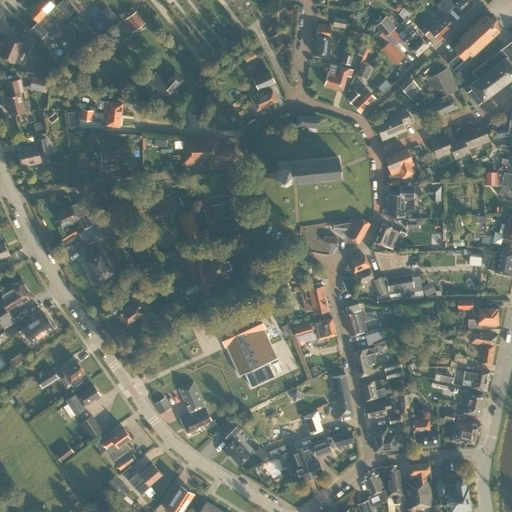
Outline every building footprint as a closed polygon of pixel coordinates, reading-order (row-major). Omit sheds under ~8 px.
[(49,0),(40,0),(36,5),(45,14),(54,4),(49,0)] [(61,0),(56,6),(67,17),(73,11),(62,0),(61,0)] [(473,4),(469,0),(456,0),(454,2),(452,0),(444,0),(438,7),(445,14),(450,10),(449,9),(451,7),(460,16),(473,4)] [(45,14),(36,5),(28,13),(37,22),(31,29),(41,39),(48,32),(41,26),(46,21),(42,17),(45,14)] [(407,16),(410,12),(403,7),(398,14),(404,20),(405,20),(407,16)] [(110,10),(90,28),(99,38),(119,20),(110,10)] [(145,22),(136,10),(126,18),(135,30),(145,22)] [(423,25),(419,29),(427,38),(431,34),(437,41),(454,25),(444,14),(427,29),(423,25)] [(471,54),(473,56),(500,32),(498,30),(497,23),(496,19),(490,17),(488,16),(485,15),(484,14),(457,38),(460,41),(452,48),(457,55),(456,55),(450,61),(447,64),(453,70),(471,54)] [(346,18),(334,16),(333,26),(345,28),(346,18)] [(393,29),(396,27),(386,16),(376,25),(386,36),(393,29)] [(404,20),(403,22),(407,26),(412,21),(407,16),(405,20),(404,20)] [(409,28),(404,33),(406,36),(414,28),(416,26),(412,21),(407,26),(409,28)] [(314,56),(328,58),(330,37),(329,37),(330,26),(317,24),(315,42),(316,44),(314,56)] [(61,33),(56,27),(47,34),(53,40),(61,33)] [(416,56),(428,45),(413,30),(401,40),(416,56)] [(270,37),(275,48),(283,44),(278,33),(270,37)] [(8,37),(0,54),(0,56),(14,62),(22,43),(31,47),(34,40),(22,34),(18,41),(8,37)] [(511,40),(471,72),(476,79),(468,85),(471,89),(467,92),(478,107),(511,81),(511,40)] [(403,57),(389,42),(384,47),(389,52),(386,54),(396,64),(403,57)] [(257,56),(254,50),(243,56),(246,61),(257,56)] [(341,62),(350,64),(353,55),(343,53),(341,62)] [(351,77),(353,70),(330,64),(324,85),(343,90),(347,75),(351,77)] [(361,64),(356,75),(366,80),(371,68),(361,64)] [(428,64),(421,70),(424,74),(431,67),(428,64)] [(456,89),(446,69),(426,78),(436,99),(429,102),(436,117),(456,108),(449,93),(456,89)] [(184,79),(174,70),(165,79),(155,71),(147,81),(146,86),(149,89),(153,88),(154,87),(165,96),(160,102),(166,107),(171,101),(168,99),(184,79)] [(454,73),(459,82),(464,79),(460,70),(454,73)] [(270,87),(266,89),(265,86),(274,82),(269,72),(253,79),(259,92),(250,96),(256,110),(277,101),(270,87)] [(49,80),(33,76),(29,88),(46,92),(49,80)] [(420,89),(410,77),(399,87),(410,98),(420,89)] [(6,96),(10,115),(28,111),(29,110),(28,102),(26,101),(22,102),(21,94),(24,93),(21,79),(6,82),(9,96),(6,96)] [(346,99),(352,104),(360,113),(375,98),(364,87),(357,93),(355,90),(346,99)] [(103,113),(120,115),(122,104),(104,101),(103,112),(103,113)] [(87,110),(81,109),(80,115),(79,119),(101,122),(101,124),(119,127),(120,115),(103,113),(103,112),(95,111),(95,108),(87,107),(87,110)] [(77,111),(66,113),(69,131),(79,130),(77,111)] [(51,122),(58,117),(54,113),(48,118),(51,122)] [(511,114),(510,114),(508,131),(497,133),(498,137),(511,134),(511,114)] [(295,130),(316,132),(317,117),(296,115),(295,130)] [(376,124),(382,140),(405,130),(403,125),(398,115),(376,124)] [(463,137),(468,149),(489,140),(484,128),(479,130),(478,127),(461,134),(462,138),(463,137)] [(452,151),(449,143),(446,136),(430,142),(437,158),(451,152),(452,151)] [(230,149),(216,150),(216,137),(182,139),(184,164),(204,162),(204,168),(216,167),(215,161),(231,160),(230,149)] [(469,153),(468,149),(463,137),(462,138),(449,143),(452,151),(451,152),(454,159),(469,153)] [(511,137),(509,146),(500,144),(499,149),(511,151),(511,137)] [(18,150),(22,166),(40,162),(39,157),(48,155),(44,138),(35,140),(36,146),(18,150)] [(100,152),(100,156),(101,160),(97,161),(98,175),(117,173),(115,150),(100,152)] [(413,165),(406,150),(384,159),(391,175),(391,180),(398,179),(401,179),(414,174),(410,166),(413,165)] [(433,163),(429,153),(424,155),(428,165),(433,163)] [(511,153),(511,160),(502,158),(501,163),(511,165),(511,153)] [(280,181),(281,185),(341,178),(338,157),(278,164),(279,169),(276,173),(276,176),(280,181)] [(416,181),(424,178),(421,171),(414,174),(416,181)] [(497,184),(497,172),(484,172),(484,184),(497,184)] [(511,173),(503,172),(501,184),(510,186),(511,183),(511,173)] [(434,190),(434,200),(443,200),(443,183),(430,183),(430,190),(434,190)] [(413,198),(413,186),(400,186),(399,195),(388,194),(387,215),(403,216),(404,210),(404,208),(404,197),(412,198),(413,198)] [(209,209),(211,218),(211,219),(220,218),(219,215),(227,213),(228,215),(239,213),(235,194),(224,196),(225,203),(209,206),(209,209)] [(404,210),(414,211),(414,198),(413,198),(412,198),(404,197),(404,208),(404,210)] [(55,212),(62,226),(78,219),(77,218),(83,216),(89,213),(83,200),(71,206),(71,205),(61,210),(60,209),(57,210),(57,212),(55,212)] [(200,211),(202,226),(210,225),(207,209),(200,211)] [(208,229),(199,232),(191,211),(179,215),(189,243),(210,235),(208,229)] [(511,215),(506,215),(503,234),(494,232),(492,243),(500,244),(501,242),(511,244),(511,215)] [(345,234),(352,238),(359,242),(369,224),(359,218),(358,220),(354,218),(345,234)] [(350,222),(350,219),(332,221),(333,229),(345,231),(350,222)] [(391,227),(381,223),(374,242),(384,246),(384,245),(391,248),(397,233),(390,231),(391,227)] [(97,280),(97,281),(112,272),(100,252),(101,252),(93,240),(83,246),(90,257),(85,260),(92,272),(89,274),(94,281),(97,280)] [(0,258),(9,255),(4,242),(0,243),(0,258)] [(470,249),(470,256),(482,258),(482,250),(470,249)] [(494,272),(510,275),(511,267),(511,251),(498,249),(498,253),(490,251),(487,267),(495,269),(494,272)] [(185,288),(187,295),(210,286),(210,284),(234,276),(225,252),(201,260),(200,257),(186,262),(193,281),(195,281),(196,284),(185,288)] [(365,256),(352,261),(349,262),(355,275),(356,275),(360,283),(373,277),(370,269),(365,256)] [(386,279),(389,292),(414,287),(411,274),(386,279)] [(14,325),(16,324),(7,310),(12,307),(11,305),(15,302),(18,306),(33,296),(21,277),(6,287),(8,291),(0,296),(0,326),(1,326),(5,331),(14,325)] [(387,291),(381,277),(373,280),(379,295),(387,291)] [(328,311),(323,286),(300,291),(305,312),(312,310),(313,314),(328,311)] [(119,316),(125,325),(142,313),(141,311),(145,308),(142,304),(143,303),(134,291),(123,299),(128,306),(119,312),(121,315),(119,316)] [(458,300),(458,310),(472,309),(472,299),(458,300)] [(362,333),(361,328),(365,327),(360,310),(358,304),(346,307),(348,314),(344,315),(350,336),(362,333)] [(500,316),(501,310),(495,309),(495,308),(483,308),(483,309),(477,309),(478,319),(468,319),(468,327),(481,327),(480,325),(498,325),(498,316),(500,316)] [(16,324),(14,325),(18,331),(22,329),(31,342),(47,331),(47,332),(54,327),(46,316),(45,313),(28,325),(24,319),(25,319),(24,318),(16,324)] [(277,358),(264,329),(265,329),(265,328),(264,329),(258,315),(259,315),(259,314),(218,332),(218,333),(220,333),(223,340),(225,339),(228,345),(225,347),(226,347),(239,375),(244,373),(251,387),(275,376),(268,362),(277,358)] [(316,333),(317,339),(336,335),(332,318),(310,323),(310,322),(293,326),(296,336),(312,332),(313,334),(316,333)] [(387,337),(383,326),(364,332),(368,345),(387,337)] [(461,340),(464,341),(465,331),(457,330),(456,343),(461,343),(461,340)] [(491,365),(496,336),(492,335),(493,333),(481,331),(481,332),(473,330),(470,344),(479,346),(477,362),(491,365)] [(409,335),(415,348),(421,345),(415,332),(409,335)] [(353,352),(358,375),(373,372),(371,364),(376,363),(373,353),(382,351),(380,345),(374,346),(374,348),(372,348),(353,352)] [(406,366),(404,359),(383,364),(385,371),(401,367),(406,366)] [(85,384),(79,377),(84,373),(76,361),(62,371),(63,373),(58,376),(66,388),(72,384),(76,390),(85,384)] [(401,367),(385,371),(387,379),(403,375),(401,367)] [(470,387),(486,390),(490,372),(474,368),(474,371),(465,370),(461,385),(470,387)] [(53,369),(44,374),(50,382),(58,377),(53,369)] [(346,374),(332,377),(335,392),(333,393),(335,402),(332,403),(335,418),(353,414),(348,390),(349,390),(346,374)] [(453,378),(439,375),(438,380),(448,382),(452,383),(453,378)] [(446,388),(448,382),(438,380),(433,379),(432,385),(446,388)] [(384,388),(376,390),(373,381),(360,385),(364,400),(377,397),(377,396),(386,394),(384,388)] [(179,418),(188,435),(199,430),(198,427),(211,420),(193,382),(178,388),(190,413),(179,418)] [(469,390),(470,387),(461,385),(461,386),(458,385),(457,392),(468,395),(465,412),(478,414),(481,412),(484,396),(482,392),(469,390)] [(93,399),(99,395),(93,386),(76,397),(74,394),(65,400),(67,403),(63,406),(71,418),(75,415),(84,409),(83,406),(86,404),(86,405),(94,400),(93,399)] [(294,402),(302,398),(297,388),(289,391),(294,402)] [(400,408),(409,407),(407,393),(398,394),(400,408)] [(170,408),(164,398),(154,403),(160,414),(170,408)] [(389,407),(387,400),(373,403),(373,405),(366,407),(368,417),(375,415),(375,417),(386,415),(384,408),(389,407)] [(317,410),(303,415),(309,434),(322,429),(319,420),(320,419),(317,410)] [(441,418),(453,420),(454,413),(443,410),(441,418)] [(81,423),(91,438),(102,430),(92,415),(81,423)] [(389,417),(390,424),(401,422),(400,415),(389,417)] [(437,429),(429,430),(428,418),(412,420),(412,421),(411,421),(412,432),(420,431),(420,436),(421,446),(439,445),(438,434),(437,434),(437,429)] [(474,421),(467,419),(466,423),(454,421),(450,440),(460,442),(460,440),(474,443),(476,433),(478,433),(480,423),(474,422),(474,421)] [(228,442),(241,429),(233,420),(220,433),(228,442)] [(388,428),(387,426),(371,429),(372,431),(371,432),(372,436),(373,436),(376,451),(397,449),(396,437),(395,433),(394,427),(388,428)] [(106,449),(114,461),(118,458),(128,450),(123,444),(126,442),(131,438),(126,432),(123,428),(108,439),(105,435),(94,443),(101,453),(106,449)] [(333,436),(336,446),(354,442),(351,431),(333,436)] [(250,453),(235,437),(222,450),(228,456),(229,454),(239,464),(250,453)] [(301,447),(288,452),(291,461),(291,462),(290,464),(292,468),(294,470),(298,480),(321,472),(317,461),(314,462),(310,452),(313,451),(315,456),(331,450),(327,438),(312,444),(312,443),(301,447)] [(61,462),(74,452),(68,444),(55,454),(61,462)] [(265,461),(270,457),(258,445),(253,450),(265,461)] [(273,458),(289,451),(286,445),(270,451),(273,458)] [(117,464),(120,469),(133,460),(130,455),(117,464)] [(404,481),(408,510),(433,507),(429,481),(427,482),(426,478),(430,478),(428,462),(409,464),(411,478),(417,477),(417,480),(404,481)] [(139,474),(138,473),(128,481),(134,488),(140,495),(150,487),(148,485),(161,475),(152,464),(139,474)] [(404,496),(404,492),(402,481),(403,481),(401,469),(396,469),(395,465),(385,467),(386,470),(383,471),(387,498),(392,497),(393,503),(400,502),(399,496),(404,496)] [(364,481),(369,492),(370,496),(377,493),(384,490),(378,475),(375,476),(373,473),(365,476),(366,480),(364,481)] [(107,483),(113,489),(123,498),(130,490),(114,475),(107,483)] [(437,484),(440,504),(449,502),(450,511),(469,508),(471,504),(470,500),(468,497),(467,489),(465,489),(464,482),(461,479),(457,480),(455,482),(446,484),(446,482),(437,484)] [(180,485),(167,505),(167,506),(168,505),(167,505),(168,504),(170,505),(167,511),(169,511),(184,511),(186,509),(185,508),(194,494),(180,485)] [(386,502),(384,490),(377,493),(382,504),(386,502)] [(225,511),(205,499),(196,511),(225,511)] [(360,511),(371,511),(373,510),(368,499),(357,504),(360,511)]
